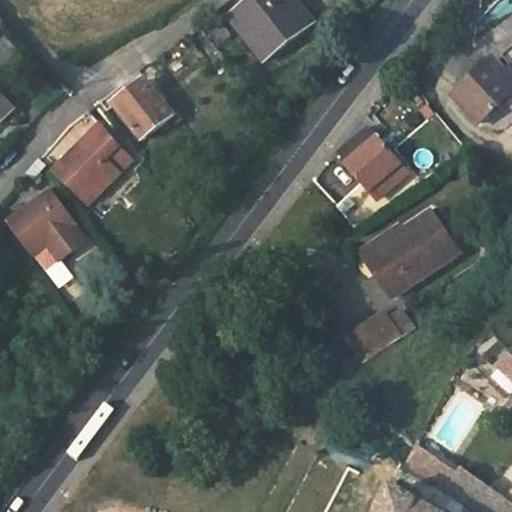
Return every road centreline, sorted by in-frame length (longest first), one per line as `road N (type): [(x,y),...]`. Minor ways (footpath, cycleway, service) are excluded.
road 1 (tertiary): [(413,0),(24,511)]
road 2 (residential): [(218,0),(85,100),(0,193)]
